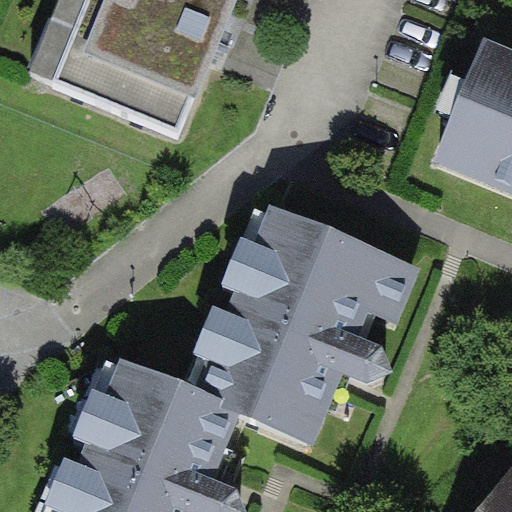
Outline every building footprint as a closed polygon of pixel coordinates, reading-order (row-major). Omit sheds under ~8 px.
[(71,0),(38,79),(190,143),(250,0),(71,0)] [(511,69),(476,55),(428,174),(511,208),(511,69)] [(259,228),(187,413),(336,470),(408,285),(259,228)] [(212,511),(239,448),(103,391),(51,511),(212,511)] [(511,511),(511,497),(499,511),(511,511)]
